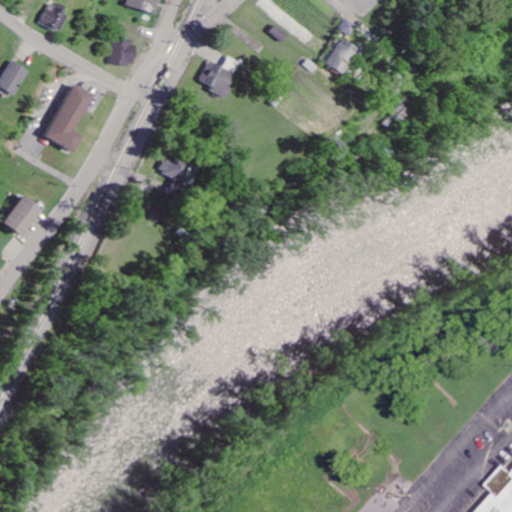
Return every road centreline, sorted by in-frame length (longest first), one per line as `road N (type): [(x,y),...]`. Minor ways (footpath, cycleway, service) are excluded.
road 1 (residential): [(0,297),(82,189),(148,70),(234,0)]
road 2 (residential): [(371,122),(394,94),(397,70),(330,0)]
road 3 (residential): [(133,94),(0,11)]
